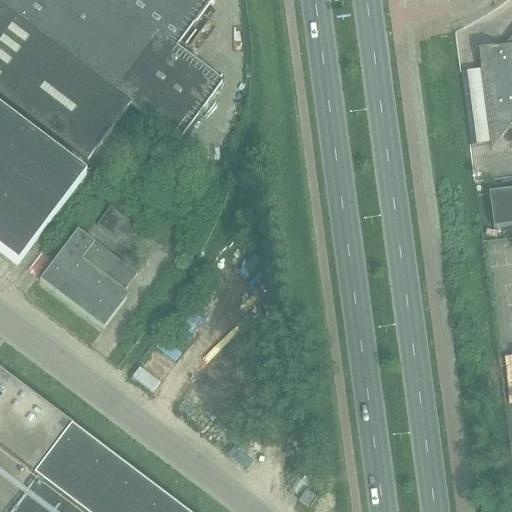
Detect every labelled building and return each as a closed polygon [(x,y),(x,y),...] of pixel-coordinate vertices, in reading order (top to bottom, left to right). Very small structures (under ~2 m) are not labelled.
[(0,0),(0,96),(87,162),(130,105),(178,141),(222,83),(176,48),(211,0),(0,0)] [(490,144),(491,151),(497,150),(511,131),(511,46),(477,51),(480,71),(460,74),(470,147),(490,144)] [(0,110),(0,253),(17,266),(86,176),(0,110)] [(511,191),(488,195),(493,230),(511,227),(511,191)] [(96,227),(116,241),(129,223),(109,209),(96,227)] [(78,233),(52,266),(40,282),(103,330),(129,296),(124,293),(136,277),(78,233)] [(0,511),(180,511),(0,375),(0,511)] [(298,502),(299,502),(308,508),(315,497),(306,491),(298,502)]
